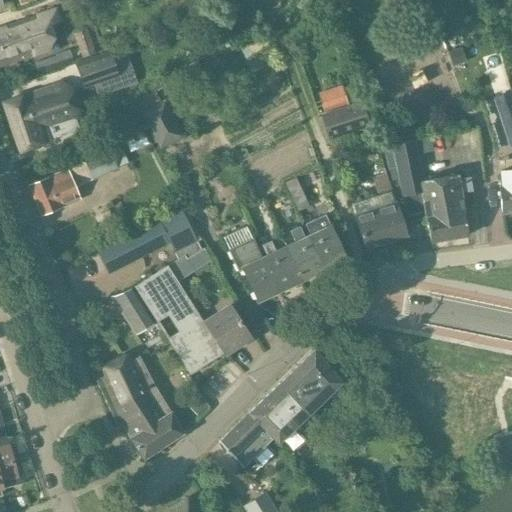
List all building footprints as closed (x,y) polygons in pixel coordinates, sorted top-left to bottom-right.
[(77,0),(58,0),(62,11),(80,5),(77,0)] [(51,24),(61,21),(56,6),(35,14),(36,16),(0,28),(0,66),(35,54),(34,52),(52,46),(54,39),(56,38),(51,24)] [(93,49),(87,30),(72,34),(78,53),(93,49)] [(39,75),(73,63),(69,51),(35,63),(39,75)] [(109,52),(75,64),(83,88),(118,76),(109,52)] [(78,127),(73,113),(62,82),(4,102),(21,151),(56,139),(55,136),(78,127)] [(316,91),(323,109),(348,100),(342,82),(316,91)] [(511,100),(510,94),(498,97),(511,143),(511,100)] [(183,136),(165,100),(141,112),(159,148),(183,136)] [(320,115),(328,141),(370,128),(361,102),(320,115)] [(130,152),(148,143),(142,132),(124,140),(130,152)] [(393,145),(382,147),(388,171),(389,171),(391,182),(401,180),(405,196),(409,216),(427,212),(431,241),(469,234),(464,208),(473,207),(468,178),(459,179),(458,175),(423,181),(414,139),(392,144),(393,145)] [(117,169),(108,149),(84,161),(92,180),(117,169)] [(81,198),(76,187),(68,169),(30,184),(43,214),(81,198)] [(502,185),(500,185),(503,212),(511,210),(511,171),(500,173),(502,185)] [(392,190),(352,203),(366,248),(407,234),(392,190)] [(169,244),(174,254),(198,242),(181,209),(159,220),(130,234),(141,258),(169,244)] [(331,225),(330,226),(325,215),(306,224),(311,234),(307,236),(322,270),(346,258),(331,225)] [(247,226),(222,239),(238,272),(243,269),(257,300),(279,290),(264,257),(262,258),(247,226)] [(322,270),(307,236),(305,237),(301,226),(291,231),(296,242),(286,246),(301,279),(322,270)] [(264,257),(279,290),(301,279),(286,246),(277,251),(272,240),(262,244),(267,255),(264,257)] [(166,266),(134,287),(155,320),(189,374),(221,353),(166,266)] [(131,288),(112,297),(134,333),(152,322),(155,320),(134,287),(133,287),(132,288),(131,288)] [(204,323),(224,354),(249,338),(229,307),(204,323)] [(279,383),(306,415),(341,381),(314,348),(279,383)] [(144,458),(184,432),(156,386),(140,356),(96,379),(118,426),(124,424),(131,437),(144,458)] [(306,415),(279,383),(249,412),(273,437),(278,442),(306,415)] [(273,437),(249,412),(220,440),(243,466),(273,437)] [(0,496),(2,496),(0,489),(2,489),(0,481),(17,477),(9,445),(0,447),(0,496)] [(241,506),(245,511),(276,511),(264,492),(241,506)] [(196,511),(187,498),(162,511),(196,511)]
